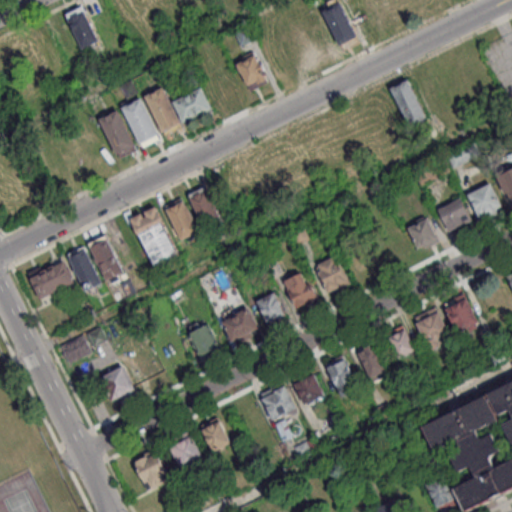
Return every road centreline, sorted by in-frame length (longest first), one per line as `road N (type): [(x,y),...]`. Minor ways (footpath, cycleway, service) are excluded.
road 1 (residential): [(0,252),(504,0)]
road 2 (residential): [(511,237),(84,454)]
road 3 (tertiary): [(0,292),(113,511)]
